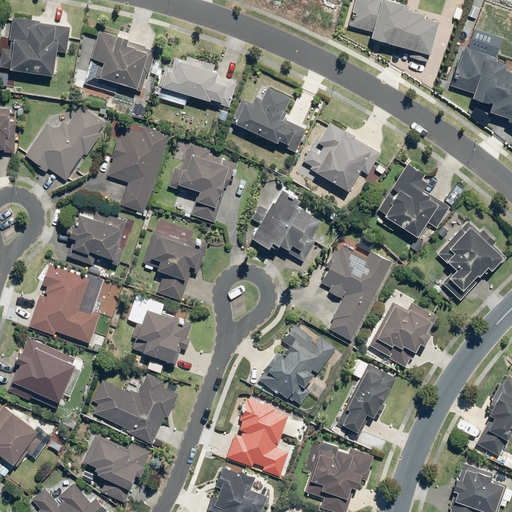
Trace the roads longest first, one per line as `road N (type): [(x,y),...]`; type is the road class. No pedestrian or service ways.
road 1 (residential): [(161,0),(338,70),(511,189)]
road 2 (tertiary): [(397,511),(437,402),(511,308)]
road 3 (residential): [(224,344),(160,511)]
road 4 (residential): [(224,344),(262,312),(269,295),(264,280),(249,272),(222,288)]
road 5 (residential): [(0,274),(38,219),(23,196),(0,195)]
